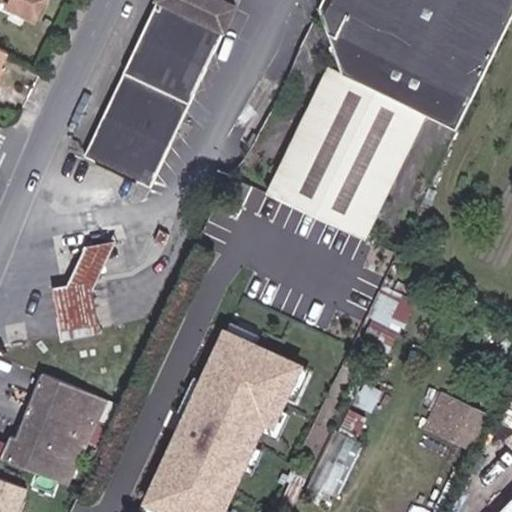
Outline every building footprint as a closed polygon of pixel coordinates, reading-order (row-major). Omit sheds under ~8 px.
[(37,19),(47,0),(10,0),(9,5),(37,19)] [(511,0),(323,0),(320,7),(344,72),(427,112),(458,128),(511,16),(511,0)] [(10,53),(0,47),(0,82),(0,83),(7,68),(3,66),(10,53)] [(330,65),(268,193),(366,238),(377,214),(427,112),(344,72),(330,65)] [(173,140),(193,99),(182,94),(163,135),(173,140)] [(377,214),(366,238),(397,253),(409,229),(377,214)] [(173,223),(165,219),(160,230),(168,234),(173,223)] [(87,245),(69,285),(91,280),(93,291),(117,239),(87,245)] [(91,280),(69,285),(55,287),(65,340),(100,333),(93,291),(91,280)] [(407,296),(382,284),(367,315),(399,331),(401,326),(404,328),(407,322),(403,321),(412,302),(405,299),(407,296)] [(304,368),(222,330),(141,504),(159,511),(224,511),(264,428),(274,433),(304,368)] [(0,460),(71,488),(87,446),(96,424),(105,401),(41,376),(16,439),(10,437),(0,460)] [(432,431),(471,450),(488,417),(448,397),(432,431)] [(99,451),(110,429),(96,424),(87,446),(99,451)] [(0,511),(18,511),(27,491),(0,480),(0,511)] [(303,487),(290,480),(280,503),(292,510),(303,487)] [(511,511),(511,501),(500,511),(511,511)]
